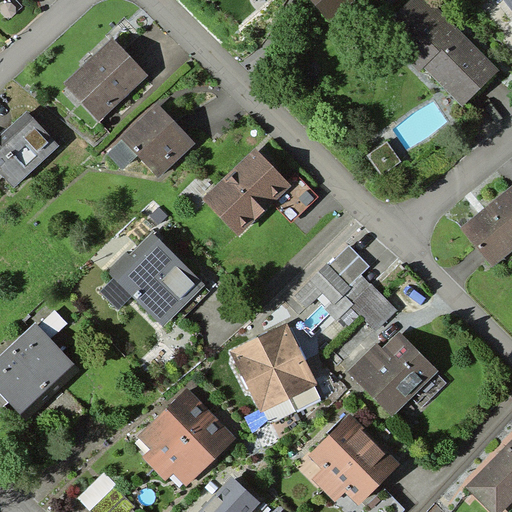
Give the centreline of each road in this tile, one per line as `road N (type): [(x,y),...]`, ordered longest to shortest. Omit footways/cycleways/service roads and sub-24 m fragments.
road 1 (residential): [(145,0),(392,236)]
road 2 (residential): [(392,236),(511,355)]
road 3 (residential): [(511,139),(392,236)]
